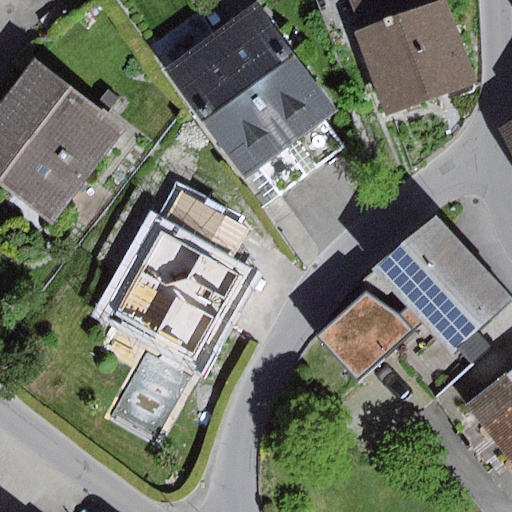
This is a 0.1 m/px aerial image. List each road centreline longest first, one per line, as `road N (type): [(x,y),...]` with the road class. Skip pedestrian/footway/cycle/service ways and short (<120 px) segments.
road 1 (residential): [(232,511),(240,423),(275,347),(312,294),(368,238),(475,172)]
road 2 (residential): [(143,511),(0,403)]
road 3 (residential): [(475,172),(497,49),(497,0)]
